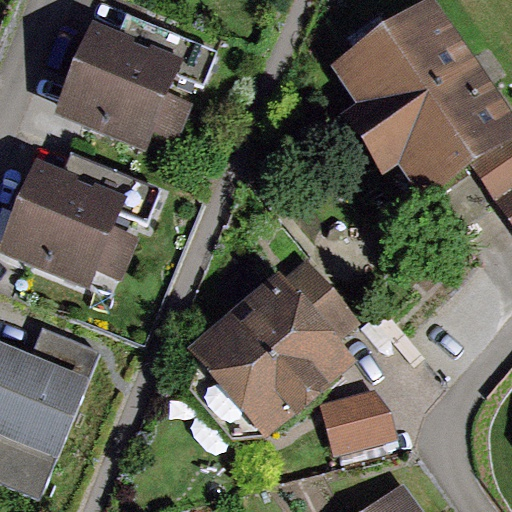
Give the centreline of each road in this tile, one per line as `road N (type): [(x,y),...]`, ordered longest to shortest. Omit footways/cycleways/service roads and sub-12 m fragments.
road 1 (residential): [(479,511),(434,452),(435,428),(511,330)]
road 2 (residential): [(48,0),(0,125)]
